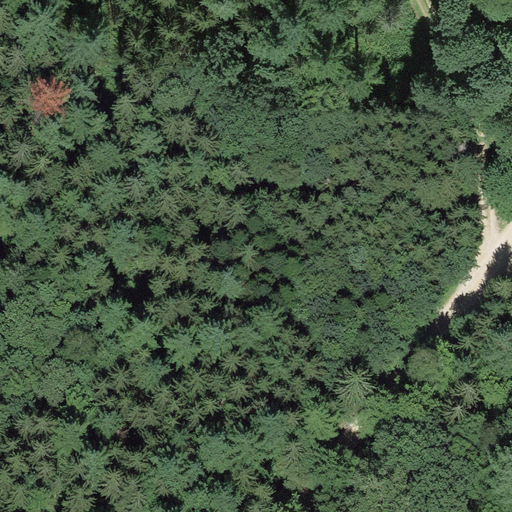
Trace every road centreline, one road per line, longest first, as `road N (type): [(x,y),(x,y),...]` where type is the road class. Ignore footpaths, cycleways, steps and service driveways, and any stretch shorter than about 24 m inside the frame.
road 1 (track): [(511,247),(304,511)]
road 2 (track): [(470,299),(474,216),(457,130),(410,0)]
